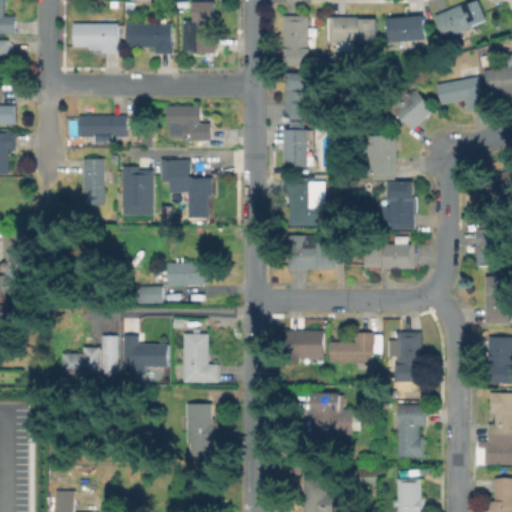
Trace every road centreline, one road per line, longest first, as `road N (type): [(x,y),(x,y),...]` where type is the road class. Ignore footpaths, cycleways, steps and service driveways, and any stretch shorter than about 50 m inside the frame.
road 1 (residential): [(455,511),(456,352),(434,289),(444,263),(446,186),(466,147),(511,133)]
road 2 (residential): [(253,299),(253,0)]
road 3 (residential): [(252,511),(253,299)]
road 4 (residential): [(46,82),(253,85)]
road 5 (residential): [(253,299),(412,298),(434,289)]
road 6 (residential): [(46,82),(47,167),(37,209)]
